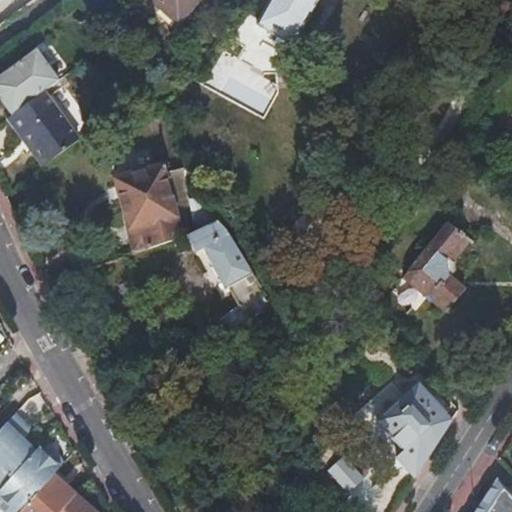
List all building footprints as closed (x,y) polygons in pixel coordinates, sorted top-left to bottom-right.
[(198,0),(163,0),(182,17),(198,0)] [(272,0),(257,28),(293,46),(318,0),(272,0)] [(511,21),(509,19),(499,32),(511,42),(511,21)] [(46,93),(59,84),(58,82),(48,70),(37,53),(0,80),(0,110),(8,121),(10,120),(46,93)] [(83,141),(46,93),(10,120),(28,144),(27,149),(43,170),(83,141)] [(8,121),(6,122),(27,149),(28,144),(10,120),(8,121)] [(140,253),(187,237),(196,234),(192,215),(173,219),(177,232),(170,234),(166,222),(166,221),(154,171),(152,172),(147,151),(108,161),(114,181),(113,181),(126,231),(139,228),(144,243),(137,245),(139,252),(140,253)] [(225,234),(187,194),(192,215),(196,234),(187,237),(197,255),(205,251),(226,292),(247,280),(256,296),(238,308),(237,308),(215,324),(217,327),(215,330),(214,331),(214,333),(214,336),(216,338),(218,340),(220,341),(222,341),(225,341),(227,339),(232,344),(273,307),(253,275),(252,276),(225,234)] [(457,235),(446,225),(401,280),(444,314),(464,291),(447,278),(446,261),(462,241),(463,242),(465,239),(459,233),(457,235)] [(329,311),(340,301),(319,283),(310,291),(329,311)] [(400,470),(413,482),(452,422),(418,385),(376,425),(403,453),(395,460),(402,466),(400,470)] [(0,493),(35,455),(19,440),(28,430),(14,418),(0,433),(0,493)] [(0,511),(23,511),(26,509),(26,508),(52,478),(53,479),(61,470),(39,451),(35,455),(0,493),(0,511)] [(345,457),(328,471),(347,491),(363,476),(345,457)] [(26,509),(23,511),(64,511),(76,498),(53,479),(52,478),(26,508),(26,509)] [(72,482),(66,489),(76,498),(80,495),(72,482)] [(511,511),(511,495),(507,490),(505,492),(495,482),(475,511),(511,511)] [(91,511),(76,498),(64,511),(91,511)]
